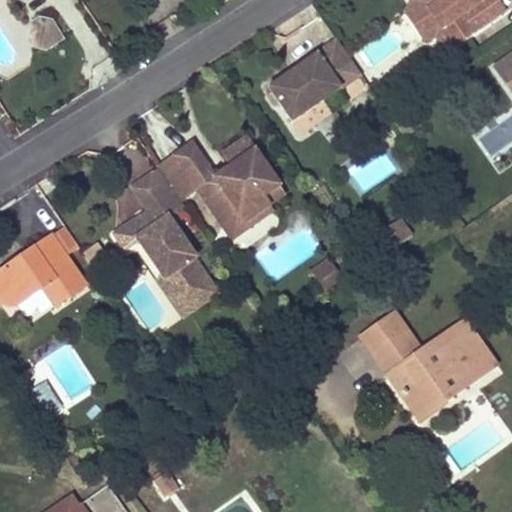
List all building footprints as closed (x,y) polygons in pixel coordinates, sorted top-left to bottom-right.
[(423,0),(413,0),(437,32),(440,24),(423,0)] [(423,0),(440,24),(437,32),(447,47),(504,6),(499,0),(474,0),(470,4),(465,7),(460,0),(423,0)] [(55,26),(51,20),(40,18),(35,22),(31,39),(34,44),(46,47),(51,43),(55,26)] [(55,26),(51,43),(62,36),(55,26)] [(343,86),(363,72),(337,35),(317,49),(319,51),(270,85),(293,118),(342,84),(343,86)] [(511,51),(496,63),(511,86),(511,51)] [(416,52),(396,67),(402,75),(422,60),(416,52)] [(422,60),(402,75),(416,95),(437,81),(422,60)] [(408,101),(392,113),(406,133),(423,121),(408,101)] [(190,141),(156,166),(157,168),(180,200),(196,189),(221,223),(238,211),(244,219),(268,202),(284,191),(244,135),(221,151),(230,164),(214,175),(190,141)] [(167,216),(183,205),(180,200),(157,168),(131,186),(148,209),(113,233),(125,250),(138,241),(160,271),(164,278),(166,276),(179,294),(206,275),(194,257),(195,256),(167,216)] [(244,219),(238,211),(221,223),(231,237),(272,208),(268,202),(244,219)] [(381,231),(392,247),(413,233),(401,217),(381,231)] [(52,233),(67,256),(80,247),(64,224),(52,233)] [(67,256),(52,233),(31,247),(35,253),(28,258),(24,253),(0,269),(0,298),(2,301),(17,303),(42,285),(56,304),(86,282),(67,256)] [(108,261),(96,244),(84,253),(96,270),(108,261)] [(31,247),(24,253),(28,258),(35,253),(31,247)] [(336,265),(329,256),(317,264),(324,273),(336,265)] [(342,273),(336,265),(324,273),(330,282),(342,273)] [(206,275),(179,294),(166,276),(164,278),(160,271),(155,274),(184,315),(217,291),(206,275)] [(43,296),(24,308),(32,321),(51,310),(43,296)] [(434,354),(428,346),(419,353),(404,332),(392,315),(361,336),(373,353),(388,375),(399,367),(413,387),(402,394),(421,422),(445,405),(440,398),(446,394),(450,399),(495,368),(469,331),(434,354)] [(469,331),(463,322),(428,346),(434,354),(469,331)] [(24,357),(5,369),(21,395),(40,383),(24,357)] [(399,367),(388,375),(402,394),(413,387),(399,367)] [(42,382),(30,394),(50,414),(62,402),(42,382)] [(168,470),(153,481),(165,498),(180,487),(168,470)]
